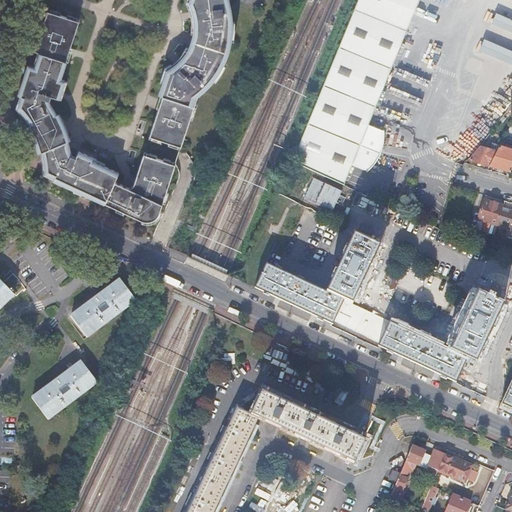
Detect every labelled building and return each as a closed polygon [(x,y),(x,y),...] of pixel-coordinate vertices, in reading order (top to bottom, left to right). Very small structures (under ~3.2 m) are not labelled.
[(190,0),(190,2),(191,3),(191,4),(191,5),(193,8),(193,9),(193,10),(193,11),(194,12),(194,13),(194,14),(194,15),(194,16),(195,18),(195,20),(195,23),(196,23),(196,24),(196,25),(196,27),(196,28),(196,29),(196,30),(195,31),(198,32),(198,33),(197,35),(197,36),(196,39),(196,40),(194,46),(194,47),(193,48),(193,49),(193,50),(192,51),(189,50),(189,51),(188,52),(188,53),(187,54),(186,54),(186,55),(185,55),(185,56),(182,60),(181,60),(181,61),(180,62),(179,62),(176,64),(174,66),(173,67),(170,68),(168,70),(164,82),(160,95),(161,95),(163,96),(161,103),(159,110),(151,132),(156,134),(159,135),(158,138),(162,140),(169,142),(173,143),(174,140),(177,141),(183,143),(191,119),(196,103),(199,93),(201,92),(202,92),(202,91),(206,88),(207,87),(208,86),(209,85),(210,84),(211,83),(212,81),(213,81),(213,80),(214,79),(216,77),(216,76),(218,74),(219,72),(221,69),(222,68),(223,66),(223,64),(224,62),(225,60),(226,58),(227,56),(227,55),(227,54),(228,53),(228,51),(229,50),(229,49),(229,48),(230,46),(230,44),(231,42),(231,41),(231,40),(232,39),(232,37),(232,32),(233,30),(233,29),(233,28),(233,25),(233,22),(232,20),(232,18),(232,17),(232,14),(232,13),(231,7),(231,6),(231,5),(230,4),(230,3),(229,2),(227,1),(226,0),(190,0)] [(356,0),(305,125),(290,160),(321,174),(343,184),(351,164),(368,171),(369,170),(370,170),(371,169),(371,168),(372,168),(375,164),(375,163),(376,163),(376,162),(377,161),(377,160),(378,159),(378,158),(379,157),(379,156),(380,156),(380,155),(376,152),(378,146),(383,146),(383,145),(383,143),(383,142),(383,141),(384,140),(384,136),(384,135),(384,134),(384,133),(384,132),(384,131),(376,127),(367,124),(418,0),(356,0)] [(32,123),(30,124),(31,126),(33,130),(38,145),(39,146),(40,148),(41,152),(43,151),(43,152),(44,153),(44,154),(44,156),(44,157),(45,157),(45,158),(45,160),(45,162),(45,165),(46,166),(46,167),(46,168),(46,169),(46,171),(46,172),(55,177),(54,179),(92,196),(93,193),(107,199),(105,202),(143,220),(143,218),(144,218),(144,219),(145,219),(146,219),(147,219),(147,220),(148,220),(149,220),(150,220),(151,220),(152,220),(152,219),(153,219),(154,219),(155,218),(156,218),(156,217),(157,217),(157,216),(158,216),(158,215),(159,215),(159,214),(159,213),(160,213),(160,212),(163,202),(167,191),(175,167),(169,166),(166,165),(167,161),(163,160),(156,158),(152,156),(151,159),(148,159),(143,157),(138,171),(133,185),(129,188),(115,181),(119,173),(104,166),(96,162),(92,160),(93,157),(83,153),(81,152),(79,151),(76,157),(72,156),(67,141),(65,135),(67,134),(61,119),(59,120),(55,113),(50,104),(49,100),(51,95),(52,95),(60,98),(61,95),(62,92),(66,81),(61,79),(67,60),(69,53),(70,50),(71,47),(79,24),(76,23),(70,21),(72,18),(67,17),(61,14),(57,13),(55,16),(50,15),(47,14),(39,38),(35,50),(39,51),(41,52),(36,67),(34,66),(31,65),(27,74),(24,86),(21,95),(23,96),(19,106),(21,108),(27,115),(32,123)] [(511,30),(511,18),(497,13),(493,23),(511,30)] [(68,14),(67,17),(72,18),(70,21),(76,23),(78,18),(68,14)] [(196,25),(196,24),(192,25),(192,33),(194,34),(190,47),(187,47),(183,53),(185,56),(185,55),(186,55),(186,54),(187,54),(188,53),(188,52),(189,51),(189,50),(192,51),(193,50),(193,49),(193,48),(194,47),(194,46),(196,40),(196,39),(197,36),(197,35),(198,33),(198,32),(195,31),(196,30),(196,29),(196,28),(196,27),(196,25)] [(480,51),(511,64),(511,49),(485,39),(480,51)] [(161,81),(164,82),(168,70),(170,68),(173,67),(171,64),(165,67),(161,81)] [(226,65),(223,64),(223,66),(222,68),(221,69),(219,72),(218,74),(216,76),(216,77),(214,79),(216,81),(219,78),(222,73),(225,69),(226,65)] [(23,96),(21,95),(17,107),(22,112),(26,118),(30,124),(32,123),(27,115),(21,108),(19,106),(23,96)] [(63,119),(61,119),(66,134),(69,133),(65,125),(63,119)] [(484,148),(479,147),(471,156),(470,161),(474,162),(478,163),(477,166),(481,167),(481,164),(489,166),(497,153),(492,151),(493,149),(484,146),(484,148)] [(497,153),(489,166),(500,169),(511,172),(511,169),(511,168),(511,150),(510,150),(511,147),(507,146),(506,149),(500,147),(497,153)] [(55,177),(46,172),(46,171),(46,169),(46,168),(46,167),(46,166),(45,165),(45,162),(45,160),(45,158),(45,157),(44,157),(44,156),(44,154),(44,153),(43,152),(43,151),(41,152),(43,161),(44,170),(43,174),(54,179),(55,177)] [(503,208),(504,206),(484,200),(481,210),(479,219),(480,220),(498,225),(499,220),(502,211),(503,208)] [(511,213),(511,214),(502,211),(499,220),(511,224),(511,225),(509,237),(511,237),(511,213)] [(498,225),(480,220),(477,231),(495,236),(498,225)] [(443,221),(440,229),(452,235),(455,226),(443,221)] [(381,244),(355,232),(327,292),(267,263),(255,287),(270,295),(322,320),(347,331),(358,307),(353,304),(365,277),(381,244)] [(402,274),(406,280),(411,275),(416,281),(420,277),(411,267),(402,274)] [(0,308),(15,295),(0,279),(0,308)] [(136,300),(120,280),(71,316),(87,337),(136,300)] [(489,294),(487,297),(477,292),(450,350),(390,322),(378,346),(395,354),(442,376),(470,390),(482,365),(476,362),(487,340),(503,305),(494,300),(495,297),(489,294)] [(98,382),(82,361),(33,397),(48,419),(98,382)] [(511,382),(501,404),(511,409),(511,382)] [(238,408),(189,511),(214,511),(259,418),(347,459),(346,462),(349,464),(351,461),(355,462),(365,441),(262,393),(251,415),(238,408)] [(425,451),(412,445),(406,460),(419,465),(425,451)] [(439,470),(445,454),(435,450),(428,466),(439,470)] [(472,466),(445,454),(439,470),(446,473),(445,474),(465,482),(466,478),(470,480),(474,471),(470,469),(472,466)] [(397,483),(400,475),(401,473),(393,470),(389,479),(397,483)] [(391,496),(399,499),(403,490),(408,479),(400,475),(397,483),(391,496)] [(428,511),(439,488),(432,486),(422,509),(428,511)] [(466,511),(470,502),(453,495),(446,511),(466,511)]
